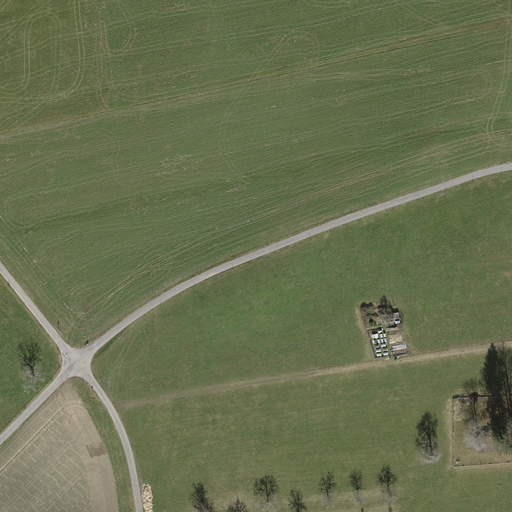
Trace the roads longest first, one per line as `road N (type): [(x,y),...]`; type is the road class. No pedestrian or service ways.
road 1 (unclassified): [(0,441),(131,318),(222,267),(511,167)]
road 2 (track): [(139,511),(116,419),(0,267)]
